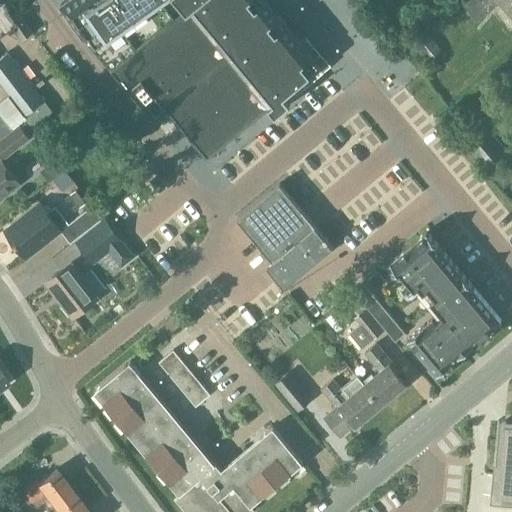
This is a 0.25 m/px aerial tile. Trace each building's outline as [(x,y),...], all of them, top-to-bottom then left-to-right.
[(66,0),(61,4),(92,46),(154,120),(167,109),(208,158),(270,107),(276,114),(291,102),(285,94),(321,64),(267,0),(66,0)] [(479,21),(500,2),(511,15),(511,0),(463,0),(461,3),(479,21)] [(24,20),(13,28),(22,41),(33,33),(24,20)] [(415,45),(429,61),(442,49),(428,33),(415,45)] [(9,96),(26,119),(29,117),(27,114),(45,100),(8,52),(0,58),(0,84),(8,96),(9,96)] [(0,116),(11,130),(19,123),(19,124),(26,119),(9,96),(8,96),(0,102),(0,116)] [(0,138),(11,130),(0,116),(0,138)] [(19,123),(11,130),(0,138),(0,154),(3,159),(30,139),(19,124),(19,123)] [(510,154),(486,124),(463,143),(487,173),(510,154)] [(0,160),(0,198),(19,183),(0,160)] [(494,177),(504,188),(510,183),(511,174),(505,168),(494,177)] [(279,178),(233,212),(281,277),(327,243),(279,178)] [(66,198),(76,211),(89,201),(79,188),(66,198)] [(56,206),(48,213),(39,202),(4,230),(28,259),(62,230),(71,242),(103,217),(93,205),(70,224),(56,206)] [(107,219),(77,242),(93,264),(109,251),(122,267),(135,256),(107,219)] [(427,231),(390,262),(413,289),(419,285),(424,291),(429,287),(436,295),(431,299),(444,315),(437,321),(433,317),(408,339),(437,374),(502,320),(427,231)] [(283,279),(288,286),(333,251),(327,244),(283,279)] [(46,281),(73,317),(98,298),(70,262),(46,281)] [(367,280),(376,290),(386,281),(377,271),(367,280)] [(353,292),(391,337),(395,342),(405,334),(363,284),(353,292)] [(361,305),(353,295),(346,301),(354,311),(361,305)] [(384,330),(366,308),(354,318),(372,340),(384,330)] [(326,318),(337,331),(348,322),(336,309),(326,318)] [(172,314),(153,329),(162,341),(181,325),(172,314)] [(364,383),(381,404),(406,384),(397,373),(401,370),(377,342),(364,353),(379,371),(364,383)] [(159,362),(196,407),(210,395),(174,350),(159,362)] [(130,362),(95,391),(179,494),(174,498),(185,511),(243,511),(303,463),(273,427),(222,469),(217,462),(215,464),(130,362)] [(0,386),(9,380),(0,368),(0,386)] [(275,384),(299,412),(313,400),(296,381),(301,377),(294,368),(275,384)] [(381,404),(364,383),(357,374),(342,387),(334,378),(323,388),(337,406),(324,417),(341,436),(381,404)] [(511,421),(505,421),(502,460),(499,493),(511,494),(511,421)] [(96,511),(53,458),(13,490),(30,511),(96,511)]
